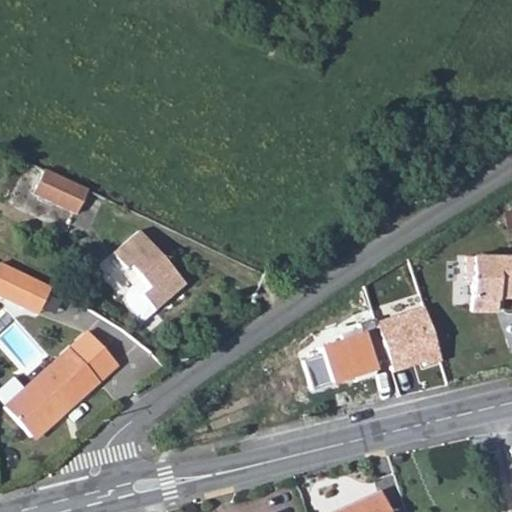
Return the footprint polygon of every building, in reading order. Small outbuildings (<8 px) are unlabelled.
[(86,191),(43,171),(32,194),(75,215),(86,191)] [(384,177),(371,184),(376,193),(389,186),(384,177)] [(128,266),(140,280),(125,293),(124,298),(125,303),(127,307),(140,322),(184,284),(138,231),(111,254),(124,270),(128,266)] [(511,258),(465,258),(464,281),(470,282),(470,311),(496,311),(496,297),(511,296),(511,258)] [(49,289),(0,266),(0,296),(37,314),(49,289)] [(424,306),(380,322),(391,374),(440,361),(424,306)] [(379,371),(369,332),(326,344),(338,384),(379,371)] [(68,403),(70,406),(116,365),(87,333),(3,408),(29,438),(47,420),(68,403)] [(344,511),(388,511),(379,492),(348,506),(350,510),(344,511)]
